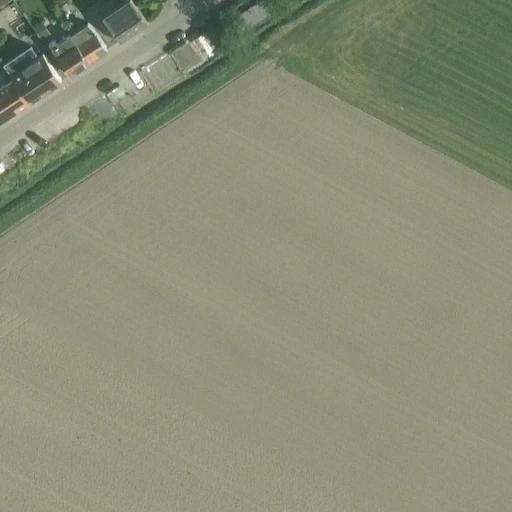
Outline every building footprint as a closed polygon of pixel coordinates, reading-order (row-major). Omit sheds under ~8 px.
[(149,24),(138,7),(132,0),(111,0),(98,8),(121,42),(149,24)] [(45,22),(35,28),(43,39),(52,32),(45,22)] [(108,51),(97,34),(87,24),(75,32),(69,35),(88,64),(108,51)] [(70,76),(88,64),(69,35),(56,44),(53,39),(48,43),(70,76)] [(13,58),(5,63),(12,74),(10,76),(13,80),(29,103),(62,81),(51,65),(43,54),(39,56),(32,46),(13,58)] [(0,122),(29,103),(13,80),(0,88),(0,122)] [(23,168),(29,181),(45,173),(40,161),(23,168)]
